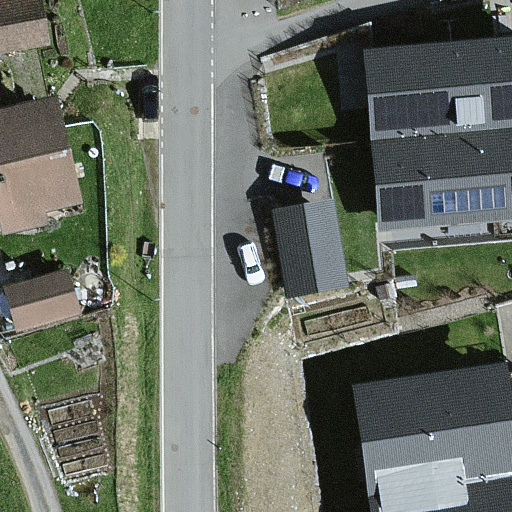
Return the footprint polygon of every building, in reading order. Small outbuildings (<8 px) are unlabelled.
[(40,0),(0,0),(0,54),(49,46),(40,0)] [(511,230),(511,44),(363,58),(381,243),(511,230)] [(50,98),(0,106),(0,237),(38,231),(35,210),(68,205),(50,98)] [(321,204),(273,215),(291,293),(339,282),(321,204)] [(64,269),(1,284),(13,334),(75,320),(64,269)] [(511,511),(511,376),(354,399),(370,511),(511,511)]
